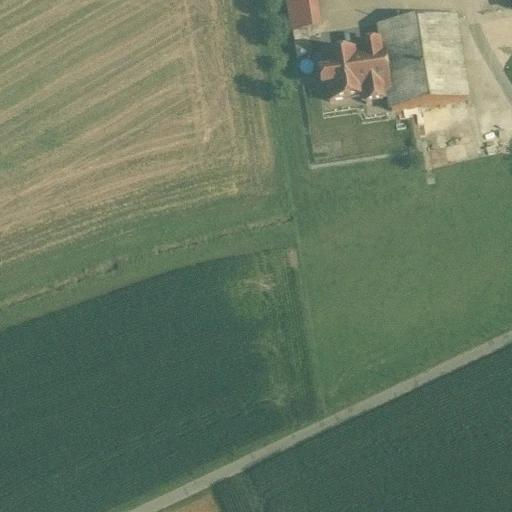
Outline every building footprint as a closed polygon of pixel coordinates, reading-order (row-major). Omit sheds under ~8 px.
[(326,27),(320,0),(287,0),(294,33),(326,27)] [(453,19),(377,30),(381,53),(387,96),(390,114),(466,102),(453,19)] [(360,56),(379,53),(378,47),(359,50),(360,56)] [(387,96),(381,53),(379,53),(360,56),(322,62),(324,76),(319,77),(322,91),(327,90),(329,105),(364,100),(381,97),(387,96)] [(382,104),(381,97),(364,100),(365,107),(382,104)]
